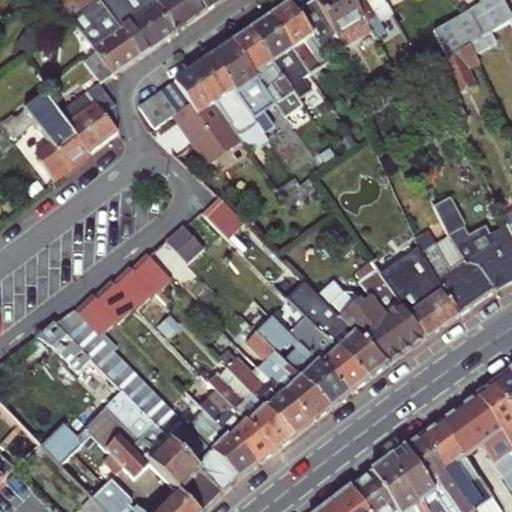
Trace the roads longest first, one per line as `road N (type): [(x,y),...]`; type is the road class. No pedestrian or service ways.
road 1 (residential): [(0,352),(193,199),(150,152)]
road 2 (primary): [(511,330),(260,511)]
road 3 (residential): [(150,152),(127,119),(123,88),(243,0)]
road 4 (residential): [(150,152),(0,267)]
